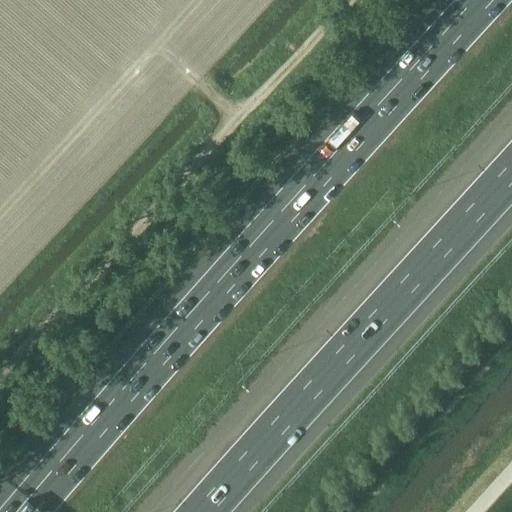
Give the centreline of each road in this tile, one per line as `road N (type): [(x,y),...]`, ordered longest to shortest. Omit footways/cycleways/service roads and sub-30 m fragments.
road 1 (motorway): [(484,0),(40,494)]
road 2 (track): [(0,373),(344,0)]
road 3 (motorway): [(203,511),(511,175)]
